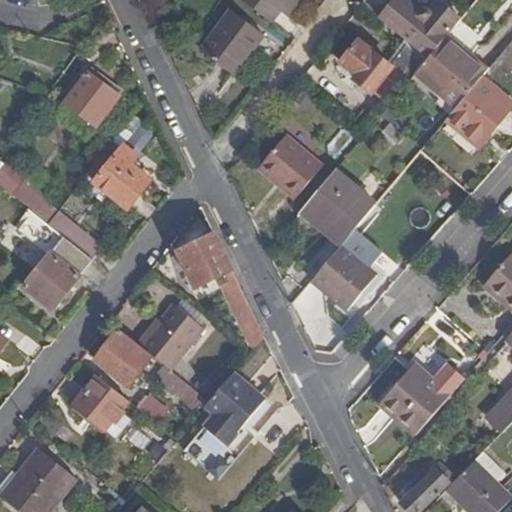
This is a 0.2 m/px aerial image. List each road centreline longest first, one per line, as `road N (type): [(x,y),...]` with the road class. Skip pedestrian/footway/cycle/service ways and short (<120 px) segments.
road 1 (residential): [(0,433),(209,176)]
road 2 (residential): [(319,395),(511,175)]
road 3 (residential): [(319,395),(209,176)]
road 4 (residential): [(209,176),(350,0)]
road 5 (residential): [(209,176),(122,0)]
road 6 (residential): [(379,511),(319,395)]
